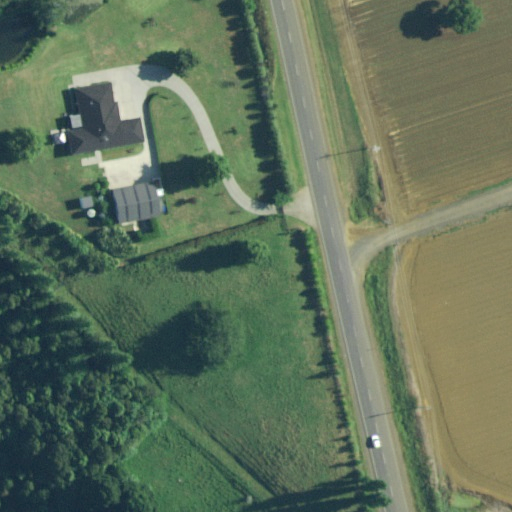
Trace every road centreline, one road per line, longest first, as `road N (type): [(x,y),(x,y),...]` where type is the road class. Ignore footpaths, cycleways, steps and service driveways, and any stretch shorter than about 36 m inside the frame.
road 1 (secondary): [(393,511),(279,0)]
road 2 (unknown): [(334,249),(511,195)]
